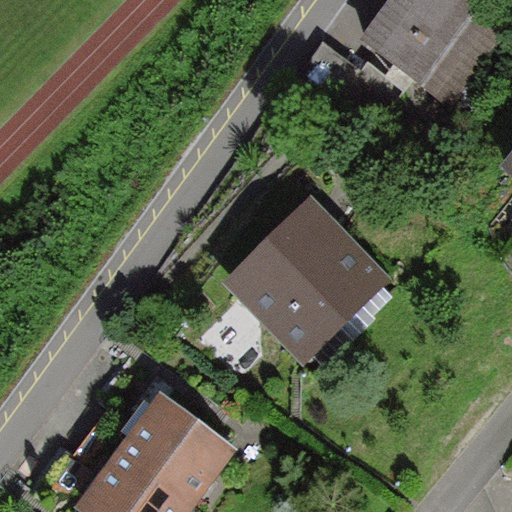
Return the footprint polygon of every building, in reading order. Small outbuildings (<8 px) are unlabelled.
[(511,19),(492,6),(483,0),(394,0),(363,45),(452,108),(511,23),(511,19)] [(511,159),(501,172),(511,182),(511,159)] [(391,272),(315,202),(230,293),(306,363),(391,272)] [(190,511),(235,452),(166,401),(120,462),(187,511),(190,511)] [(187,511),(120,462),(85,509),(88,511),(187,511)]
